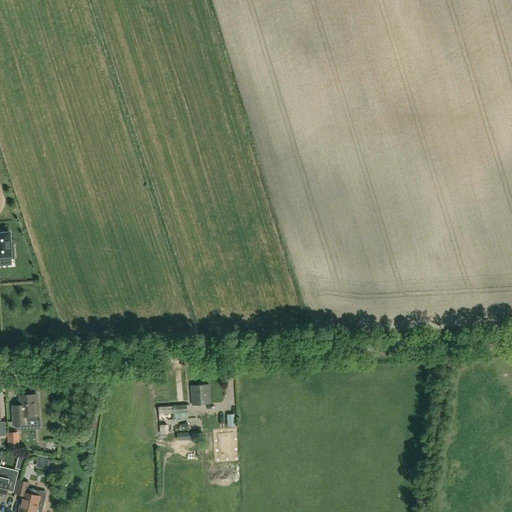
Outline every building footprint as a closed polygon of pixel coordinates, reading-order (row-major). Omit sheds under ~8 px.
[(15,258),(14,246),(11,246),(10,232),(3,233),(3,230),(0,230),(0,259),(12,258),(15,258)] [(211,403),(209,384),(191,386),(192,405),(211,403)] [(19,395),(19,404),(12,405),(13,425),(26,424),(26,416),(36,415),(35,394),(19,395)] [(170,420),(169,406),(152,407),(153,420),(150,420),(151,435),(168,434),(167,420),(170,420)] [(238,412),(229,412),(230,427),(238,426),(238,412)] [(22,442),(21,429),(9,430),(10,443),(22,442)] [(181,440),(193,438),(192,432),(180,434),(181,440)] [(28,459),(26,475),(43,477),(45,470),(48,470),(49,467),(37,465),(38,460),(28,459)] [(17,472),(11,470),(0,467),(0,496),(4,498),(7,486),(13,488),(17,472)] [(26,497),(28,488),(30,482),(18,479),(14,494),(26,497)] [(42,511),(44,503),(38,502),(37,502),(39,490),(29,488),(28,493),(27,499),(21,498),(19,506),(21,507),(19,511),(42,511)]
